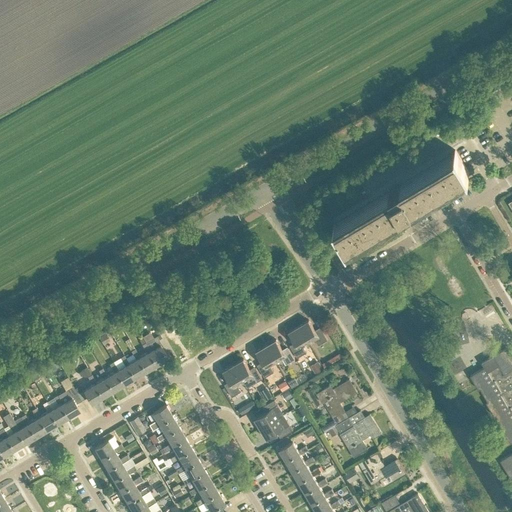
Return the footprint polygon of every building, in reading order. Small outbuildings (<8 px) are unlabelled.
[(406,155),(416,149),(412,143),(402,149),(406,155)] [(348,244),(403,211),(405,213),(419,212),(414,204),(469,171),(455,148),(334,221),(348,244)] [(308,318),(298,325),(309,342),(315,339),(318,344),(327,338),(321,328),(316,331),(308,318)] [(171,319),(167,322),(172,331),(176,328),(171,319)] [(309,342),(298,325),(288,331),(295,343),(290,346),(297,357),(306,351),(303,346),(309,342)] [(103,344),(110,340),(105,332),(99,336),(103,344)] [(167,356),(160,343),(161,343),(156,334),(145,341),(150,349),(148,350),(156,363),(167,356)] [(276,338),(266,344),(276,361),(282,358),(285,364),(295,358),(288,347),(283,350),(276,338)] [(148,350),(150,349),(145,341),(141,343),(146,351),(139,355),(138,356),(145,369),(156,363),(148,350)] [(79,353),(84,350),(81,344),(76,348),(79,353)] [(276,361),(266,344),(256,350),(263,362),(258,365),(264,376),(274,371),(270,365),(276,361)] [(484,366),(470,374),(479,388),(481,386),(489,399),(486,401),(495,415),(497,413),(505,426),(502,428),(510,441),(511,440),(511,451),(501,458),(511,477),(511,476),(511,378),(508,371),(511,368),(511,354),(507,346),(481,361),(484,366)] [(138,356),(139,355),(134,347),(130,350),(135,358),(128,362),(127,363),(135,376),(145,369),(138,356)] [(72,358),(79,354),(75,348),(69,352),(72,358)] [(342,351),(323,362),(325,366),(345,355),(342,351)] [(127,363),(128,362),(124,354),(120,356),(124,364),(117,368),(116,369),(124,382),(135,376),(127,363)] [(243,358),(233,364),(243,381),(244,381),(247,386),(253,383),(262,378),(256,367),(250,370),(243,358)] [(52,371),(61,366),(57,360),(49,365),(52,371)] [(116,369),(117,368),(113,360),(109,363),(113,371),(107,375),(105,376),(113,389),(124,382),(116,369)] [(324,369),(318,360),(311,365),(316,374),(324,369)] [(243,381),(233,364),(223,370),(230,382),(225,385),(231,396),(241,390),(237,385),(243,381)] [(87,376),(91,373),(86,366),(83,368),(87,376)] [(105,376),(107,375),(102,367),(98,369),(103,377),(96,381),(94,382),(102,395),(113,389),(105,376)] [(94,382),(96,381),(91,373),(87,376),(92,384),(77,392),(84,404),(90,400),(91,402),(102,395),(94,382)] [(26,384),(31,380),(28,376),(23,379),(26,384)] [(292,387),(299,383),(295,376),(288,380),(292,387)] [(323,400),(336,422),(349,416),(340,401),(357,391),(349,377),(333,387),(330,383),(318,391),(320,394),(318,395),(322,401),(323,400)] [(282,391),(289,387),(285,380),(278,384),(282,391)] [(18,390),(23,386),(20,381),(14,385),(18,390)] [(72,385),(64,390),(69,397),(62,402),(60,403),(68,416),(79,409),(75,403),(81,399),(72,385)] [(295,393),(290,387),(282,393),(286,399),(295,393)] [(60,403),(62,402),(57,394),(53,396),(58,404),(51,408),(49,409),(57,422),(68,416),(60,403)] [(254,417),(261,427),(284,414),(274,398),(264,405),(267,410),(254,417)] [(49,409),(51,408),(46,400),(42,403),(47,410),(40,415),(38,416),(46,429),(57,422),(49,409)] [(242,413),(256,405),(253,400),(239,408),(242,413)] [(172,415),(165,404),(152,412),(156,418),(148,423),(152,429),(159,424),(159,423),(172,415)] [(38,416),(40,415),(35,407),(31,409),(36,417),(29,421),(28,422),(36,435),(46,429),(38,416)] [(9,412),(2,416),(10,428),(12,431),(8,434),(6,435),(14,448),(25,442),(17,429),(18,428),(9,412)] [(353,422),(349,416),(336,422),(335,423),(340,432),(339,432),(354,456),(368,447),(362,439),(371,434),(373,437),(382,432),(370,412),(353,422)] [(28,422),(29,421),(25,413),(21,416),(25,423),(18,428),(17,429),(25,442),(36,435),(28,422)] [(284,414),(261,427),(267,437),(279,430),(282,435),(293,429),(284,414)] [(137,434),(146,429),(137,415),(129,420),(137,434)] [(178,426),(172,415),(159,423),(159,424),(164,431),(156,436),(158,440),(166,435),(165,433),(178,426)] [(335,424),(328,428),(332,435),(339,431),(335,424)] [(6,435),(8,434),(3,426),(0,428),(0,430),(4,436),(0,438),(0,449),(3,455),(14,448),(6,435)] [(185,437),(178,426),(165,433),(166,435),(170,442),(163,447),(165,450),(172,446),(172,444),(185,437)] [(307,436),(314,433),(310,427),(304,431),(307,436)] [(146,447),(151,443),(148,437),(142,441),(146,447)] [(191,447),(185,437),(172,444),(172,446),(177,453),(169,458),(172,462),(179,457),(178,455),(191,447)] [(94,446),(101,457),(114,450),(115,451),(122,446),(120,442),(113,447),(108,438),(94,446)] [(298,449),(293,441),(279,449),(286,460),(299,452),(300,453),(308,448),(305,444),(298,449)] [(151,454),(157,450),(153,443),(147,447),(151,454)] [(198,458),(191,447),(178,455),(179,457),(183,464),(176,468),(178,472),(186,468),(184,466),(198,458)] [(119,458),(115,451),(114,450),(101,457),(107,468),(121,460),(121,462),(129,457),(126,453),(119,458)] [(372,454),(362,460),(366,467),(363,469),(371,483),(389,472),(393,479),(405,472),(397,458),(386,465),(380,456),(383,455),(380,450),(372,454)] [(304,460),(300,453),(299,452),(286,460),(293,471),(306,463),(306,464),(314,459),(312,455),(304,460)] [(204,469),(198,458),(184,466),(186,468),(190,475),(182,479),(184,483),(192,479),(191,477),(204,469)] [(125,469),(121,462),(121,460),(107,468),(114,479),(127,471),(128,473),(135,468),(133,464),(125,469)] [(311,471),(306,464),(306,463),(293,471),(299,482),(312,474),(313,475),(321,470),(318,466),(311,471)] [(360,476),(354,466),(344,471),(350,482),(360,476)] [(211,480),(204,469),(191,477),(192,479),(196,486),(188,490),(191,494),(198,490),(197,488),(211,480)] [(132,479),(128,473),(127,471),(114,479),(120,490),(133,482),(134,483),(142,479),(139,475),(132,479)] [(317,482),(313,475),(312,474),(299,482),(305,492),(319,484),(319,486),(327,481),(325,477),(317,482)] [(168,486),(174,482),(171,476),(164,480),(168,486)] [(217,491),(211,480),(197,488),(198,490),(202,496),(195,501),(197,505),(205,500),(204,499),(217,491)] [(138,490),(134,483),(133,482),(120,490),(127,501),(140,493),(141,494),(148,490),(146,486),(138,490)] [(160,495),(167,490),(163,484),(156,488),(160,495)] [(323,492),(319,486),(319,484),(305,492),(312,503),(325,495),(326,496),(334,492),(331,488),(323,492)] [(175,497),(183,492),(179,486),(171,491),(175,497)] [(224,502),(217,491),(204,499),(205,500),(209,507),(201,511),(212,511),(211,509),(224,502)] [(145,501),(141,494),(140,493),(127,501),(133,511),(146,504),(147,505),(155,501),(152,497),(145,501)] [(428,511),(417,493),(399,504),(393,494),(381,501),(387,511),(428,511)] [(325,495),(312,503),(317,511),(321,511),(331,506),(332,507),(347,498),(345,494),(330,503),(326,496),(325,495)] [(0,511),(3,511),(10,508),(4,498),(0,499),(0,511)]
